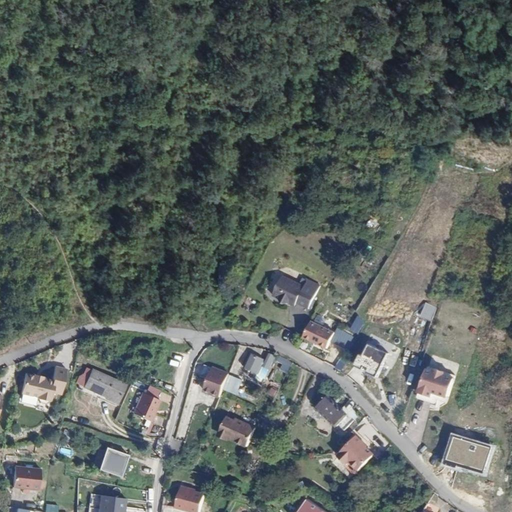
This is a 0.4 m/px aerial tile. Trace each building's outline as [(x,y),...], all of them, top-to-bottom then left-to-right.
[(291,111),(285,109),(279,126),(285,129),(291,111)] [(292,301),(299,304),(299,303),(311,309),(322,286),(310,280),(307,287),(285,276),(275,296),(282,299),(285,304),(291,303),(292,301)] [(349,329),(358,334),(365,321),(357,316),(349,329)] [(369,372),(379,377),(385,364),(384,364),(390,353),(371,344),(366,355),(362,354),(356,365),(365,369),(366,367),(370,369),(369,372)] [(275,356),(268,353),(265,360),(251,353),(244,368),(265,378),(275,356)] [(278,368),(286,373),(292,362),(283,358),(278,368)] [(29,374),(21,372),(17,391),(34,395),(33,397),(36,401),(44,403),(47,401),(48,399),(50,399),(51,391),(60,393),(65,369),(50,365),(48,378),(38,375),(38,373),(30,372),(29,374)] [(437,390),(452,394),(457,376),(447,373),(448,369),(439,366),(437,370),(431,368),(424,390),(436,394),(437,390)] [(114,379),(92,369),(84,387),(105,398),(121,405),(129,386),(114,379)] [(228,376),(228,375),(212,369),(203,393),(220,399),(222,392),(228,376)] [(222,392),(234,397),(241,382),(228,376),(222,392)] [(451,398),(452,394),(437,390),(436,394),(424,390),(422,394),(434,398),(434,399),(436,400),(439,400),(441,398),(441,395),(451,398)] [(133,413),(150,422),(161,401),(143,392),(133,413)] [(328,396),(317,408),(337,427),(348,415),(328,396)] [(234,441),(239,443),(248,423),(233,417),(232,421),(226,418),(220,435),(229,439),(230,437),(234,439),(234,441)] [(152,436),(155,425),(148,422),(145,433),(152,436)] [(248,423),(239,443),(248,447),(256,426),(248,423)] [(63,429),(61,440),(67,441),(69,431),(63,429)] [(352,460),(362,469),(378,452),(369,444),(364,440),(366,438),(359,432),(342,451),(343,452),(340,455),(350,463),(352,460)] [(486,473),(494,448),(456,438),(448,463),(486,473)] [(60,447),(59,453),(70,456),(72,450),(60,447)] [(105,447),(97,469),(120,477),(128,455),(105,447)] [(348,465),(358,473),(362,469),(352,460),(350,463),(348,465)] [(14,468),(13,488),(39,491),(40,470),(14,468)] [(196,492),(180,489),(176,509),(187,511),(200,511),(204,494),(196,492)] [(122,511),(124,499),(99,495),(96,511),(122,511)] [(326,511),(306,499),(297,511),(326,511)]
